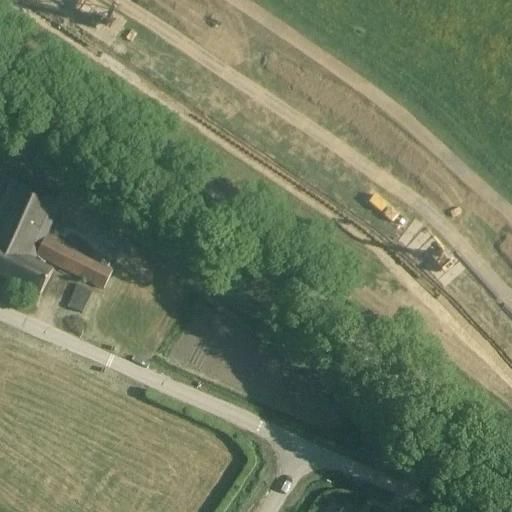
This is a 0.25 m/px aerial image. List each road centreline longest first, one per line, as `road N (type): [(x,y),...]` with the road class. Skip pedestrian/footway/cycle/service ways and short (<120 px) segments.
road 1 (unclassified): [(511,497),(269,268),(0,81)]
road 2 (unclassified): [(314,451),(0,310)]
road 3 (unclassified): [(459,511),(314,451)]
